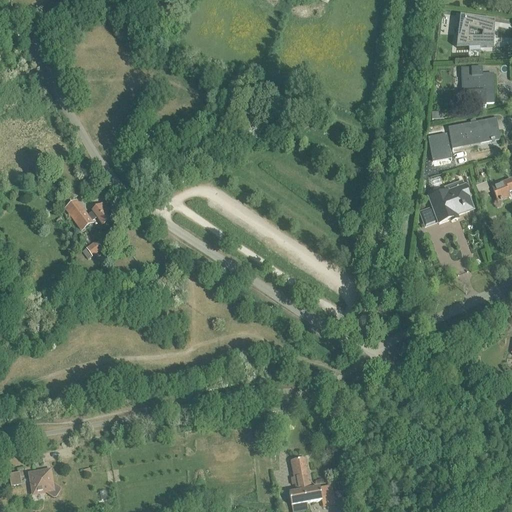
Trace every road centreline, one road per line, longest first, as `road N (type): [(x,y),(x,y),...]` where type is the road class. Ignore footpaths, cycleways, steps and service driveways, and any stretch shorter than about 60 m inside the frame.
road 1 (unclassified): [(376,361),(243,280),(106,178),(0,4)]
road 2 (unclassified): [(0,443),(309,389),(376,361)]
road 3 (track): [(356,348),(408,0)]
road 4 (residential): [(376,361),(385,345),(511,283)]
road 5 (unclassified): [(511,420),(376,361)]
